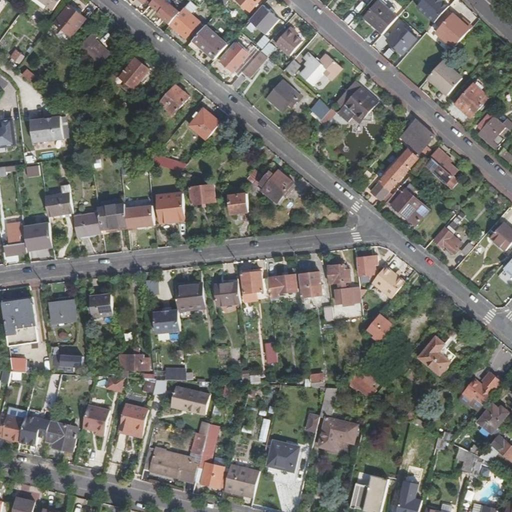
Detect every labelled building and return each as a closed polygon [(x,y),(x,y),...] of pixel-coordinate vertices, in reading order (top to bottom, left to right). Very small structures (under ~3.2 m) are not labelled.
[(39,0),(54,10),(61,0),(39,0)] [(237,0),(237,1),(250,12),(261,0),(237,0)] [(365,17),(384,33),(398,17),(380,0),(365,17)] [(437,0),(450,13),(461,1),(459,0),(453,0),(451,2),(448,0),(437,0)] [(185,9),(191,15),(198,7),(192,2),(185,9)] [(73,36),(87,19),(71,6),(57,23),(73,36)] [(143,15),(148,20),(156,11),(151,6),(143,15)] [(206,28),(191,15),(185,9),(171,25),(186,38),(191,32),(198,38),(206,28)] [(450,36),(458,43),(473,27),(465,20),(450,36)] [(403,54),(418,38),(403,24),(388,40),(403,54)] [(216,60),(229,46),(208,26),(206,28),(198,38),(196,40),(207,50),(208,53),(216,60)] [(292,28),(277,44),(291,56),(303,42),(297,36),(298,34),(292,28)] [(270,43),(275,37),(270,33),(257,47),(262,52),(270,43)] [(100,55),(106,49),(91,36),(79,49),(100,68),(107,61),(100,55)] [(262,52),(269,57),(276,49),(270,43),(262,52)] [(244,72),(252,63),(247,58),(251,55),(239,44),(222,62),(239,77),(241,75),(244,72)] [(100,55),(107,61),(112,55),(106,49),(100,55)] [(17,62),(22,55),(17,51),(12,58),(17,62)] [(252,62),(259,68),(269,57),(262,52),(252,62)] [(309,53),(305,58),(308,61),(305,64),(307,66),(300,74),(313,86),(328,70),(309,53)] [(134,88),(150,70),(137,59),(121,77),(134,88)] [(285,70),(292,76),(300,66),(294,60),(285,70)] [(443,61),(428,78),(435,84),(437,83),(448,93),(462,78),(443,61)] [(252,62),(252,63),(244,72),(250,77),(259,68),(252,62)] [(511,66),(504,63),(502,68),(511,72),(511,70),(511,66)] [(29,81),(30,81),(34,76),(26,70),(22,75),(29,81)] [(241,75),(239,77),(233,84),(237,88),(246,79),(241,75)] [(456,104),(466,113),(470,109),(474,113),(490,96),(480,86),(485,81),(481,77),(476,83),(476,82),(456,104)] [(295,104),(302,97),(285,80),(269,98),(283,112),(292,102),(295,104)] [(380,103),(356,82),(337,104),(343,109),(346,105),(357,114),(364,121),(380,103)] [(176,85),(161,104),(175,115),(190,97),(176,85)] [(332,109),(320,99),(311,110),(322,120),(323,120),(332,109)] [(353,118),(357,114),(346,105),(343,109),(338,114),(348,123),(353,118)] [(213,133),(221,123),(204,109),(190,126),(207,140),(213,133)] [(332,109),(323,120),(328,124),(337,113),(332,109)] [(491,111),(478,125),(499,144),(504,138),(503,136),(510,129),(509,128),(511,124),(511,122),(507,118),(503,122),(491,111)] [(361,125),(364,121),(357,114),(353,118),(361,125)] [(46,123),(46,118),(33,119),(36,142),(64,139),(61,116),(53,117),(54,122),(46,123)] [(0,146),(16,144),(13,118),(2,120),(2,125),(0,125),(0,146)] [(421,153),(435,136),(418,120),(403,137),(421,153)] [(221,123),(213,133),(219,139),(227,129),(221,123)] [(447,160),(449,157),(439,148),(430,158),(432,160),(428,166),(448,183),(458,170),(451,164),(447,160)] [(382,199),(387,203),(394,195),(389,191),(419,158),(420,156),(417,153),(415,154),(409,149),(405,153),(402,157),(372,191),(382,199)] [(397,153),(402,157),(405,153),(401,149),(397,153)] [(181,172),(186,165),(156,156),(150,163),(181,172)] [(16,166),(0,166),(0,177),(8,178),(8,172),(16,172),(16,166)] [(40,166),(27,166),(28,177),(41,176),(40,166)] [(255,183),(262,175),(256,170),(249,179),(254,184),(255,183)] [(268,177),(263,173),(262,175),(255,183),(260,187),(279,202),(295,183),(280,171),(276,175),(272,172),(268,177)] [(254,193),(260,187),(255,183),(254,184),(250,189),(254,193)] [(215,185),(192,187),(193,205),(217,202),(215,185)] [(423,203),(402,185),(394,195),(387,203),(391,207),(393,205),(409,219),(423,203)] [(29,192),(30,199),(38,198),(37,191),(29,192)] [(71,192),(46,196),(49,216),(52,216),(72,213),(75,213),(71,192)] [(250,212),(248,195),(230,197),(232,214),(250,212)] [(186,220),(184,197),(158,200),(160,223),(186,220)] [(99,208),(99,211),(102,229),(127,226),(125,209),(125,204),(99,208)] [(153,206),(125,209),(127,226),(128,231),(137,230),(137,227),(155,225),(153,206)] [(99,211),(75,215),(78,236),(93,234),(102,233),(102,229),(99,211)] [(42,215),(29,217),(31,226),(44,225),(42,215)] [(492,237),(507,250),(511,245),(511,229),(505,223),(492,237)] [(444,245),(453,254),(463,243),(454,234),(452,237),(445,230),(435,241),(442,247),(444,245)] [(19,236),(8,238),(9,246),(5,246),(6,256),(27,253),(26,244),(21,244),(19,236)] [(358,260),(359,277),(370,276),(370,268),(376,268),(376,264),(374,264),(373,258),(358,260)] [(328,267),(330,285),(351,282),(350,271),(345,271),(344,266),(328,267)] [(245,294),(264,292),(263,278),(262,269),(242,272),(245,294)] [(302,294),(303,305),(306,305),(306,298),(324,296),(322,272),(304,274),(305,294),(302,294)] [(271,291),(271,296),(280,296),(279,293),(298,291),(296,275),(269,278),(271,291)] [(160,279),(147,281),(149,296),(162,294),(160,279)] [(204,284),(193,285),(193,288),(189,289),(188,286),(178,287),(180,311),(181,312),(206,309),(204,284)] [(242,305),(240,284),(217,286),(219,307),(242,305)] [(361,300),(360,287),(351,288),(352,301),(361,300)] [(3,302),(10,344),(41,340),(34,294),(12,297),(12,300),(3,302)] [(115,316),(113,294),(92,296),(94,317),(115,316)] [(77,302),(59,304),(53,305),(55,325),(80,322),(77,302)] [(325,320),(334,320),(332,306),(324,307),(325,320)] [(158,335),(183,332),(181,319),(181,312),(180,311),(155,314),(158,335)] [(370,337),(378,343),(392,326),(378,313),(366,328),(373,334),(370,337)] [(441,350),(445,345),(436,338),(419,358),(440,375),(450,363),(443,357),(445,354),(441,350)] [(443,357),(450,363),(456,355),(445,345),(441,350),(445,354),(443,357)] [(124,353),(123,370),(129,370),(151,371),(152,358),(148,358),(148,354),(124,353)] [(83,366),(84,356),(56,354),(54,368),(67,369),(67,366),(83,366)] [(12,371),(27,372),(27,358),(13,357),(12,371)] [(171,373),(170,380),(189,381),(188,380),(188,374),(187,372),(178,371),(178,373),(171,373)] [(475,378),(463,393),(471,400),(474,397),(484,404),(501,384),(495,378),(487,371),(483,375),(486,377),(484,380),(481,383),(475,378)] [(311,376),(312,384),(325,383),(324,374),(311,376)] [(363,383),(353,374),(346,382),(357,391),(359,389),(366,396),(373,388),(365,381),(363,383)] [(108,390),(123,393),(125,383),(110,380),(108,390)] [(146,391),(155,393),(157,383),(149,381),(146,391)] [(177,390),(173,406),(188,410),(188,413),(206,417),(211,398),(177,390)] [(471,400),(463,393),(459,396),(459,400),(467,406),(469,404),(478,412),(484,404),(474,397),(471,400)] [(336,403),(325,400),(322,411),(328,413),(320,446),(336,450),(338,440),(354,444),(358,427),(332,420),(336,403)] [(108,436),(113,409),(89,404),(84,431),(108,436)] [(492,405),(478,422),(491,433),(509,413),(501,406),(498,410),(492,405)] [(144,439),(150,412),(128,406),(121,430),(130,433),(130,435),(144,439)] [(441,408),(433,418),(438,422),(446,412),(441,408)] [(20,419),(4,415),(0,430),(0,435),(18,440),(20,431),(17,430),(20,419)] [(308,429),(317,432),(320,417),(312,415),(308,429)] [(266,442),(271,419),(264,418),(259,440),(266,442)] [(76,436),(77,428),(51,422),(46,442),(55,444),(54,448),(74,453),(78,437),(76,436)] [(208,437),(210,426),(203,424),(200,435),(201,435),(208,437)] [(203,464),(201,464),(197,482),(226,489),(230,471),(227,471),(227,467),(212,464),(221,427),(212,425),(203,464)] [(198,434),(192,459),(195,460),(201,435),(200,435),(198,434)] [(480,458),(491,464),(501,452),(511,461),(511,460),(511,444),(499,434),(479,458),(480,458)] [(192,459),(173,454),(168,475),(197,482),(201,464),(208,437),(201,435),(195,460),(192,459)] [(294,473),(300,448),(275,441),(268,466),(294,473)] [(145,470),(152,472),(158,451),(151,449),(145,470)] [(158,451),(152,472),(168,475),(173,454),(158,451)] [(462,472),(471,475),(475,456),(467,452),(462,472)] [(475,456),(471,475),(468,486),(475,488),(478,477),(492,480),(494,471),(486,469),(487,466),(485,466),(485,463),(479,462),(480,458),(479,458),(475,456)] [(231,472),(230,471),(226,489),(245,494),(249,479),(241,477),(240,481),(237,481),(238,476),(231,475),(231,472)] [(369,511),(382,511),(390,480),(372,476),(369,487),(357,484),(352,508),(369,511)] [(391,511),(423,511),(427,501),(418,498),(421,486),(407,482),(402,501),(394,499),(391,511)] [(32,511),(35,503),(17,499),(13,511),(32,511)]
